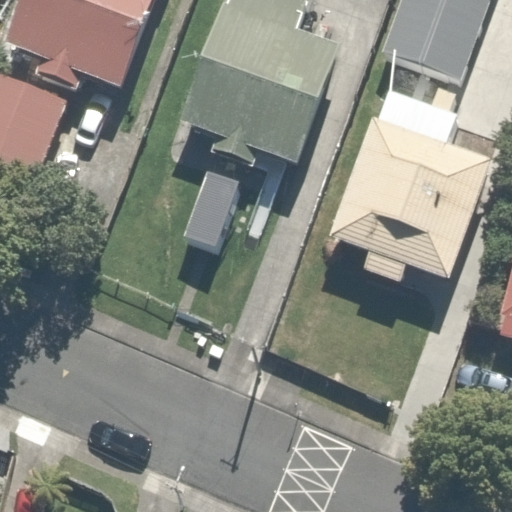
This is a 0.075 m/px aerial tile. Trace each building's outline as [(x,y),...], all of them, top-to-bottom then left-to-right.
[(178,0),(42,0),(16,77),(94,104),(99,87),(143,102),(178,0)] [(312,21),(251,0),(240,0),(193,140),(231,153),(226,167),(269,182),(275,165),(325,182),(361,75),(300,54),(312,21)] [(505,0),(412,0),(385,74),(466,104),(505,0)] [(89,146),(67,137),(75,116),(0,87),(0,201),(37,216),(51,181),(72,190),(89,146)] [(467,133),(391,107),(341,252),(380,265),(370,295),(405,307),(414,280),(471,300),(511,181),(457,162),(467,133)]
